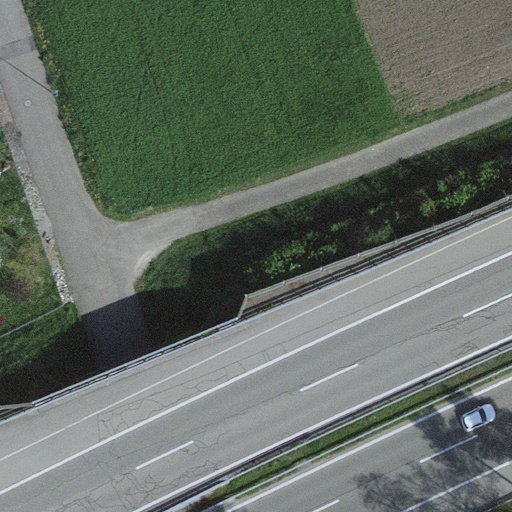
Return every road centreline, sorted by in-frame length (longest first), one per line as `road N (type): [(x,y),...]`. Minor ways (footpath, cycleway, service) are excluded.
road 1 (motorway): [(511,296),(62,511)]
road 2 (track): [(77,260),(511,90)]
road 3 (track): [(77,260),(170,511)]
road 4 (residential): [(0,30),(77,260)]
road 5 (motorway): [(323,511),(511,421)]
